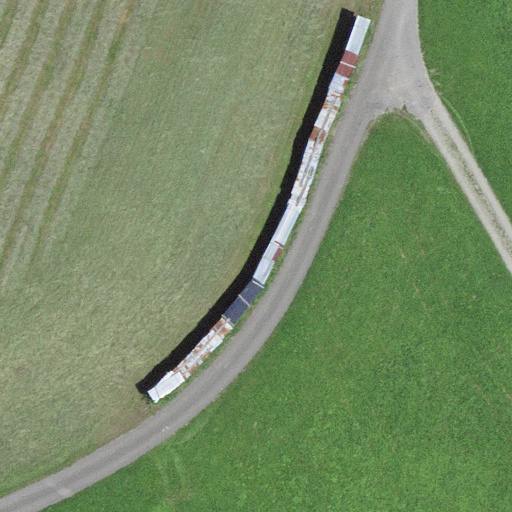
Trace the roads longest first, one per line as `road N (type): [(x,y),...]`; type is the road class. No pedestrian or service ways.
road 1 (track): [(8,511),(117,457),(190,407),(252,339),(311,235),(367,96),(396,48)]
road 2 (track): [(511,247),(396,48)]
